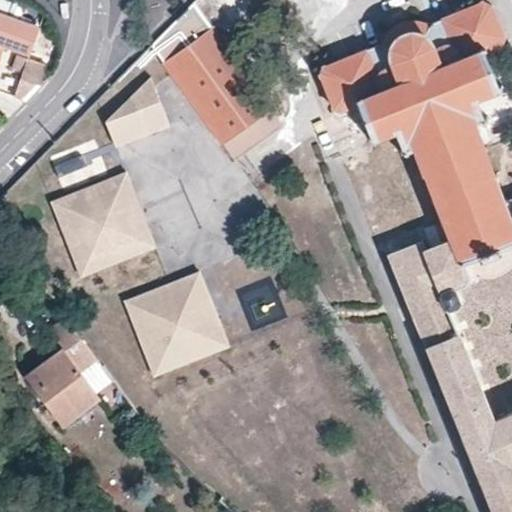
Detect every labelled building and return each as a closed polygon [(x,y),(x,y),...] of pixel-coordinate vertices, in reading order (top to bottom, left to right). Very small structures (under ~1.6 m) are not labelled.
[(410,152),(420,148),(456,239),(429,250),(424,241),(391,254),(495,511),(511,511),(511,216),(474,125),(485,121),(475,98),(503,87),(502,83),(511,78),(511,65),(503,42),(507,35),(493,2),(485,0),(481,0),(430,23),(422,21),(414,20),(406,22),(398,24),(389,33),(382,43),(326,67),(325,74),(338,106),(346,110),(360,105),(373,136),(399,126),(410,152)] [(0,54),(4,43),(25,51),(34,24),(0,12),(0,54)] [(277,109),(217,29),(168,65),(228,146),(246,132),(254,143),(267,134),(259,123),(277,109)] [(16,90),(22,93),(36,81),(41,84),(45,80),(49,76),(52,68),(45,66),(47,60),(30,55),(16,90)] [(155,79),(132,102),(149,139),(175,129),(155,79)] [(132,102),(109,125),(119,151),(149,139),(132,102)] [(130,176),(56,205),(85,280),(159,251),(130,176)] [(402,215),(397,204),(380,210),(385,223),(402,215)] [(203,276),(129,305),(157,380),(232,351),(203,276)] [(256,322),(281,319),(278,298),(253,301),(256,322)] [(70,318),(54,330),(67,348),(30,376),(65,425),(102,397),(83,370),(99,357),(70,318)]
